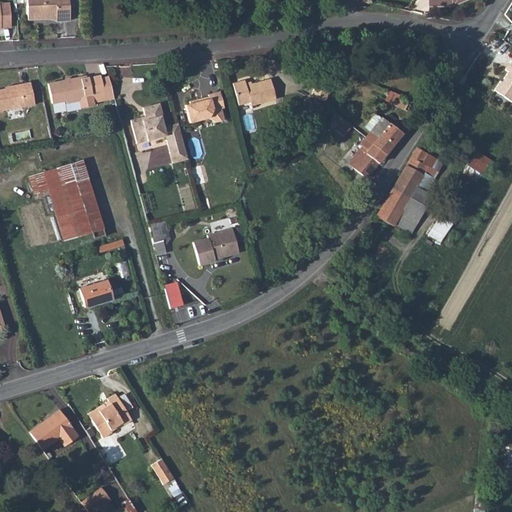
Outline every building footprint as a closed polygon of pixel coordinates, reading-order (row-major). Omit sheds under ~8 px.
[(25,0),(27,20),(44,19),(55,18),(55,21),(68,20),(67,0),(25,0)] [(0,2),(0,29),(10,29),(8,2),(0,2)] [(498,79),(492,88),(508,100),(511,94),(511,60),(509,58),(503,68),(506,70),(499,80),(498,79)] [(99,78),(99,75),(80,79),(80,78),(47,84),(51,103),(64,101),(64,104),(78,101),(80,112),(94,110),(93,107),(114,102),(107,76),(99,78)] [(326,102),(333,81),(320,76),(313,98),(326,102)] [(244,82),(243,81),(232,84),(237,105),(248,102),(249,105),(274,99),(269,79),(251,84),(245,85),(244,82)] [(0,89),(0,110),(34,104),(30,83),(4,87),(4,88),(0,89)] [(385,100),(396,105),(398,100),(400,95),(398,94),(389,90),(385,100)] [(223,107),(219,91),(207,94),(208,95),(209,98),(199,100),(198,98),(188,101),(189,103),(184,104),(189,122),(208,117),(215,121),(223,119),(220,108),(223,107)] [(396,105),(396,106),(407,111),(409,105),(398,100),(396,105)] [(140,117),(129,120),(136,143),(164,135),(169,153),(184,149),(177,123),(162,127),(159,116),(162,115),(158,103),(142,107),(144,116),(145,119),(141,120),(140,117)] [(329,124),(344,135),(353,124),(338,113),(329,124)] [(359,145),(366,150),(365,152),(378,163),(401,134),(376,113),(365,126),(371,131),(369,132),(359,145)] [(374,216),(391,226),(393,224),(409,233),(423,210),(420,209),(414,205),(421,192),(414,188),(426,168),(420,164),(426,153),(416,147),(414,149),(374,216)] [(169,153),(171,162),(187,158),(184,149),(169,153)] [(360,149),(349,162),(354,166),(353,168),(365,177),(378,163),(365,152),(360,149)] [(462,172),(476,181),(488,160),(475,152),(462,172)] [(420,209),(429,194),(423,191),(432,177),(430,175),(439,161),(426,153),(420,164),(426,168),(414,188),(421,192),(414,205),(420,209)] [(42,190),(85,177),(80,161),(28,176),(33,193),(42,190)] [(189,168),(192,178),(201,175),(199,165),(189,168)] [(42,190),(43,194),(48,193),(50,201),(91,191),(86,177),(85,177),(42,190)] [(50,201),(62,239),(70,237),(90,231),(92,237),(104,234),(91,191),(50,201)] [(428,236),(438,242),(457,212),(446,206),(428,236)] [(156,222),(163,246),(168,238),(164,220),(156,222)] [(146,224),(155,255),(165,252),(163,246),(156,222),(146,224)] [(191,242),(197,265),(213,261),(213,258),(237,252),(231,229),(206,236),(206,239),(191,242)] [(129,274),(127,261),(120,262),(122,275),(129,274)] [(77,288),(83,307),(111,299),(105,280),(77,288)] [(165,283),(170,307),(184,304),(178,280),(165,283)] [(98,407),(86,414),(102,438),(111,432),(109,430),(116,426),(118,429),(126,423),(109,397),(101,402),(103,404),(104,406),(100,410),(98,407)] [(28,432),(41,450),(57,439),(63,446),(76,437),(72,430),(71,428),(58,410),(28,432)] [(169,479),(157,460),(146,466),(158,485),(169,479)] [(80,502),(87,511),(93,511),(109,500),(100,488),(80,502)]
